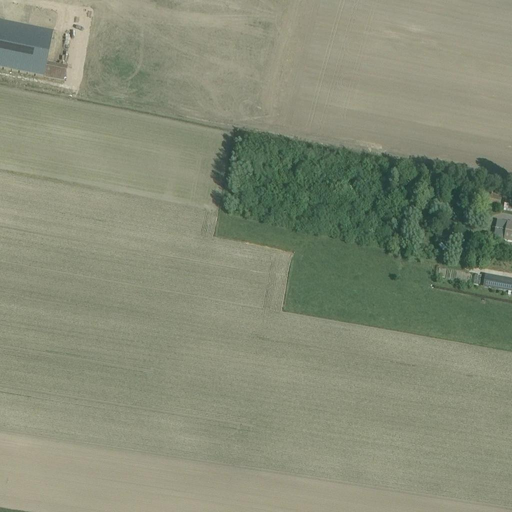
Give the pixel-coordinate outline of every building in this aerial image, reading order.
[(0,68),(43,77),(47,62),(53,32),(0,21),(0,68)] [(47,62),(43,77),(63,81),(65,77),(67,67),(47,62)] [(488,196),(487,204),(500,207),(501,199),(488,196)] [(511,223),(497,220),(494,233),(499,234),(498,240),(511,242),(511,223)] [(459,234),(457,243),(463,245),(465,235),(459,234)] [(511,279),(486,275),(484,287),(511,292),(511,279)]
